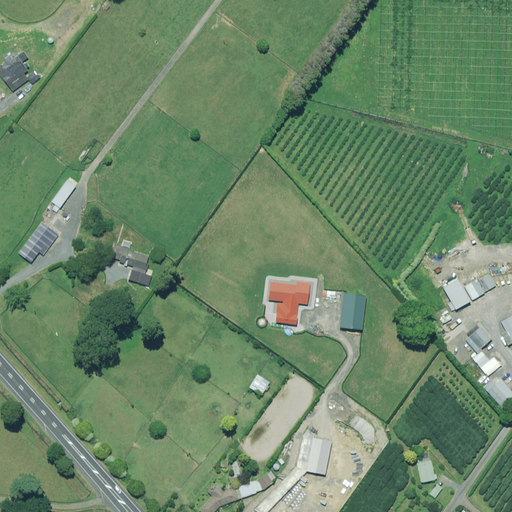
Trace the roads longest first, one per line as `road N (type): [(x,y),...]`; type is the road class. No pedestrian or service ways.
road 1 (unknown): [(205,0),(75,173),(54,245),(0,281)]
road 2 (secondary): [(128,511),(0,366)]
